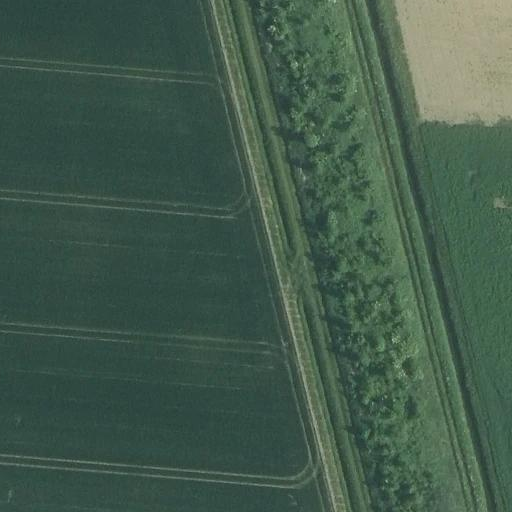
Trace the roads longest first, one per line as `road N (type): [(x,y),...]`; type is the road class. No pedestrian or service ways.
road 1 (track): [(361,511),(235,0)]
road 2 (track): [(343,0),(467,511)]
